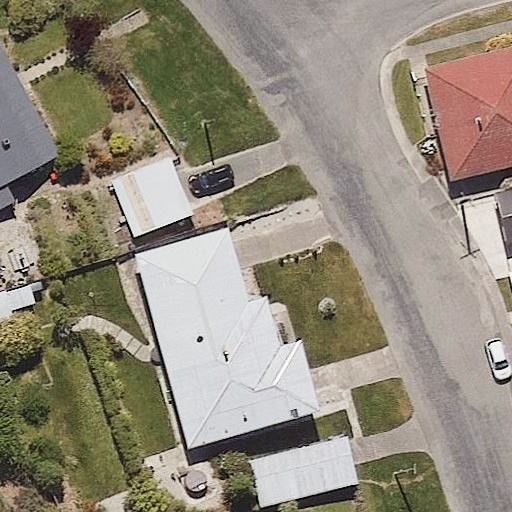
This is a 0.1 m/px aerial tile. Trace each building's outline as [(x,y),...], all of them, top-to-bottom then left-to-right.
[(511,77),(501,28),(388,53),(413,166),(511,144),(511,77)] [(0,76),(0,155),(33,139),(0,76)] [(142,138),(81,160),(100,222),(160,197),(142,138)] [(511,183),(490,188),(502,240),(511,237),(511,183)] [(104,238),(158,431),(292,393),(273,326),(247,330),(238,277),(220,282),(200,211),(104,238)] [(315,416),(215,441),(228,491),(326,461),(315,416)]
